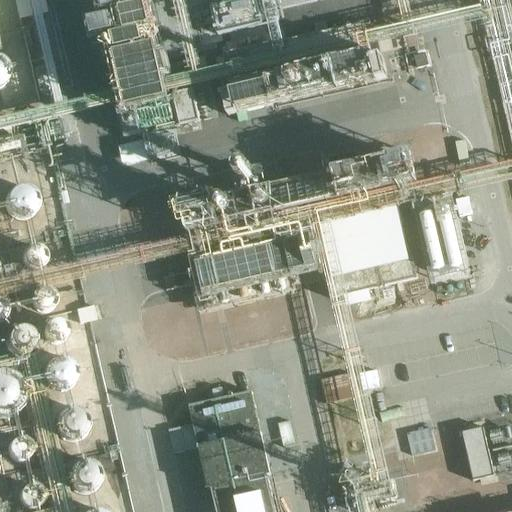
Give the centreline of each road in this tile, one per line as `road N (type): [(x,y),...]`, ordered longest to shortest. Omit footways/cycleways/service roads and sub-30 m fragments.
road 1 (unknown): [(511,295),(326,324),(292,340),(319,511)]
road 2 (unknown): [(454,0),(511,254)]
road 3 (unknown): [(90,170),(52,0)]
